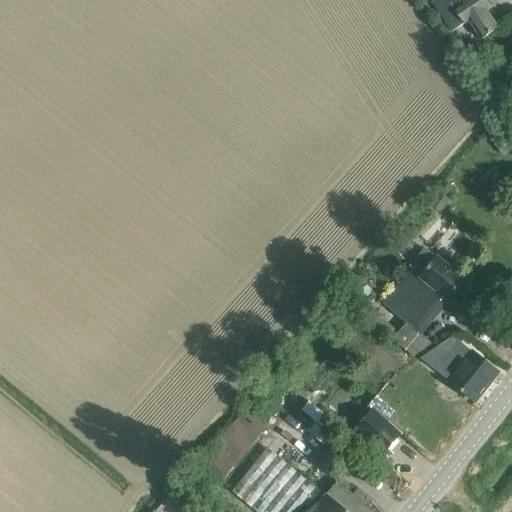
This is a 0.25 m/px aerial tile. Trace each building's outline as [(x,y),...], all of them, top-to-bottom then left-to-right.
[(485,10),(491,6),(487,0),(465,0),(457,6),(452,0),(434,0),(430,3),(450,33),(468,21),(481,40),(498,28),(485,10)] [(501,157),(511,148),(511,145),(499,130),(488,139),(501,157)] [(448,299),(463,281),(423,248),(408,266),(412,269),(382,305),(406,323),(398,332),(375,314),(369,322),(405,351),(447,299),(448,299)] [(469,355),(465,351),(455,363),(460,367),(448,381),(474,402),(497,373),(471,352),(469,355)] [(382,454),(399,435),(371,410),(354,429),(382,454)] [(212,491),(265,429),(245,411),(192,473),(212,491)] [(343,511),(326,497),(267,449),(231,493),(254,511),(295,511),(302,504),(311,511),(343,511)] [(373,511),(337,483),(326,497),(343,511),(373,511)]
